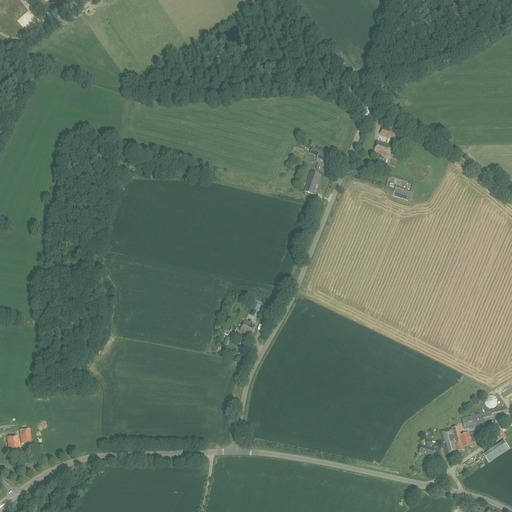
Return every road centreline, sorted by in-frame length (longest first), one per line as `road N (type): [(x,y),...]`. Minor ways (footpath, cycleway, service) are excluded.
road 1 (unclassified): [(237,451),(252,370),(302,275),(368,111)]
road 2 (tertiary): [(237,451),(457,491),(511,510)]
road 3 (tertiary): [(14,495),(86,458),(237,451)]
road 4 (unclassified): [(380,95),(511,25)]
road 5 (unclassified): [(368,111),(288,0)]
road 6 (unknown): [(511,201),(401,123)]
